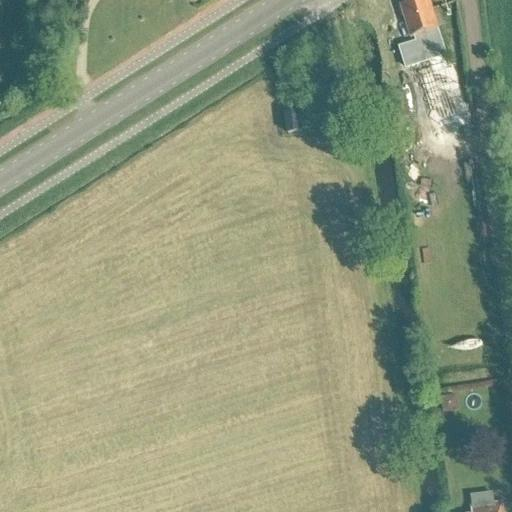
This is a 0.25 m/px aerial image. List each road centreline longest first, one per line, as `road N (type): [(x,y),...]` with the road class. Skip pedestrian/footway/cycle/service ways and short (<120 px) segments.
road 1 (primary): [(0,183),(291,0)]
road 2 (track): [(471,0),(511,314)]
